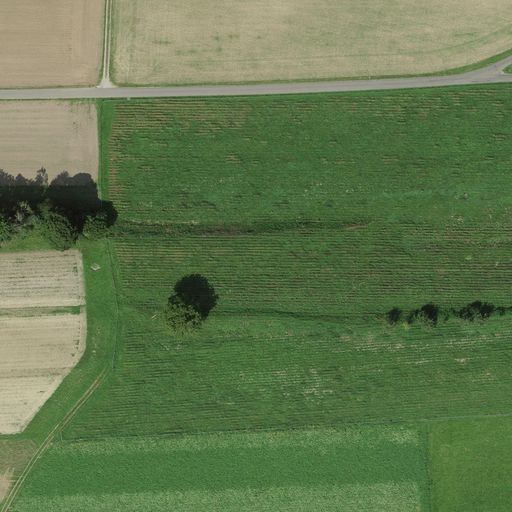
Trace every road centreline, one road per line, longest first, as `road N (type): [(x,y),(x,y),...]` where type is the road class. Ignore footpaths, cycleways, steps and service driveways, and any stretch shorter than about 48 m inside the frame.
road 1 (unclassified): [(460,81),(0,94)]
road 2 (track): [(174,307),(71,411),(3,511)]
